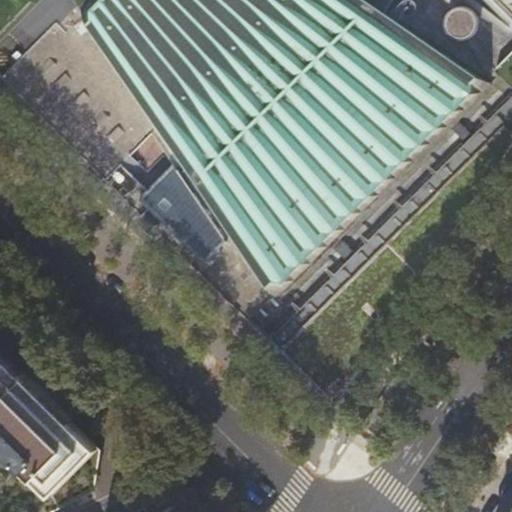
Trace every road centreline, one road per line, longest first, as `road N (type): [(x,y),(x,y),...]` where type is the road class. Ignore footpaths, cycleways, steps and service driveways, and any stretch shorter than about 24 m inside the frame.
road 1 (secondary): [(234,448),(0,214)]
road 2 (tertiary): [(389,511),(511,331)]
road 3 (residential): [(234,448),(114,511)]
